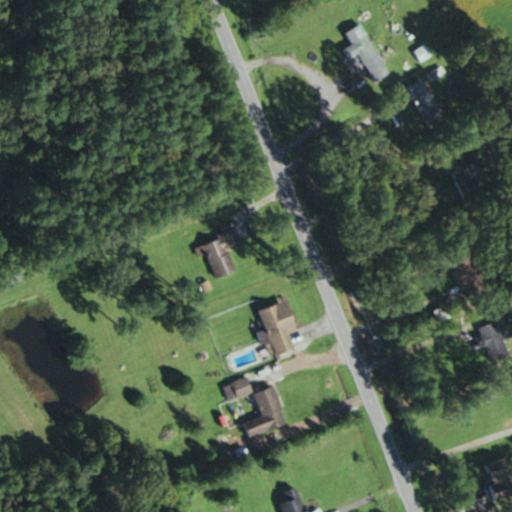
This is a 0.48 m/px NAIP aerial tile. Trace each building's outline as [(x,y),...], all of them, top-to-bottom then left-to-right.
[(367,83),(382,75),(354,22),(337,31),(344,45),(335,49),(340,59),(352,53),(367,83)] [(399,89),(421,125),(437,116),(416,79),(399,89)] [(447,170),(457,202),(476,196),(461,150),(436,157),(441,172),(447,170)] [(237,273),(229,251),(239,248),(233,233),(193,247),(197,260),(207,256),(216,280),(237,273)] [(290,335),(299,331),(288,302),(260,312),(266,331),(259,333),(268,359),(295,350),(290,335)] [(511,344),(511,337),(509,326),(493,331),(490,321),(472,326),(475,335),(470,337),(475,355),(511,344)] [(228,402),(252,393),(246,379),(223,387),(228,402)] [(275,388),(255,394),(262,418),(244,424),(249,438),(287,427),(275,388)] [(507,494),(507,460),(483,460),(483,494),(507,494)] [(274,511),(297,511),(290,487),(277,491),(280,499),(271,502),(274,511)]
